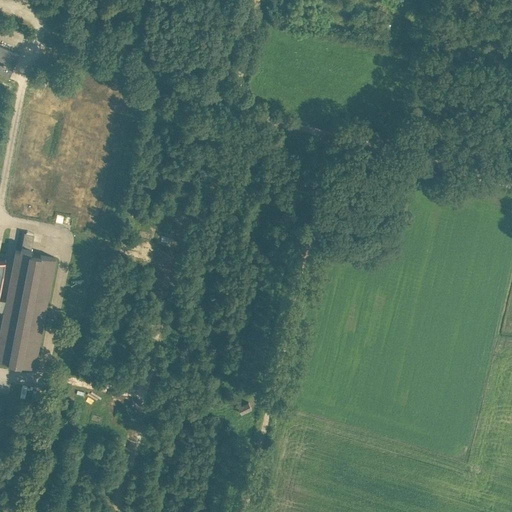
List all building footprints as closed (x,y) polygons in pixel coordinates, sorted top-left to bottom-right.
[(381,18),(384,12),(375,8),(372,13),(381,18)] [(0,71),(9,75),(19,53),(0,44),(0,71)] [(97,117),(88,115),(91,103),(49,95),(47,107),(38,106),(22,190),(94,204),(99,181),(85,178),(97,117)] [(56,214),(55,225),(64,226),(64,224),(72,224),(72,216),(56,214)] [(22,246),(31,248),(34,233),(24,231),(22,246)] [(31,252),(31,248),(22,246),(21,250),(16,249),(7,296),(0,294),(0,282),(5,258),(0,256),(0,311),(4,312),(0,330),(0,359),(34,366),(55,257),(31,252)] [(241,412),(251,407),(249,401),(238,406),(241,412)]
